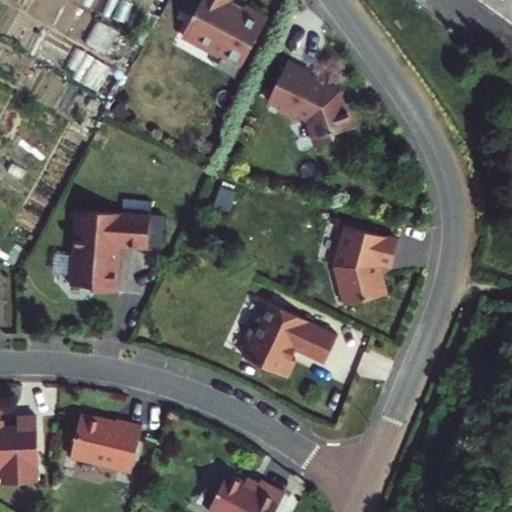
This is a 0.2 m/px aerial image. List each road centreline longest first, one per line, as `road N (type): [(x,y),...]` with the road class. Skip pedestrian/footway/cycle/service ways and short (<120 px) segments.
road 1 (residential): [(364,492),(437,313),(452,207),(429,137),(332,0)]
road 2 (residential): [(0,363),(86,366),(169,385),(250,421),(364,492)]
